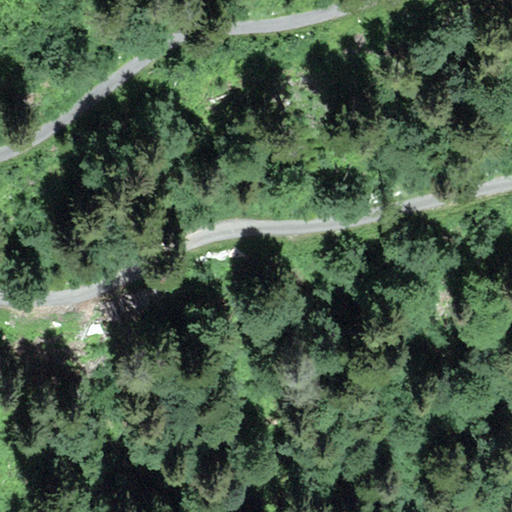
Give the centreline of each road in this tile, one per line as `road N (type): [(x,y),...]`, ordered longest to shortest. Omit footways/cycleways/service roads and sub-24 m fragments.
road 1 (track): [(511,185),(333,231),(210,237),(185,244),(118,290),(44,307),(0,305)]
road 2 (track): [(373,0),(261,30),(180,39),(43,139),(0,160)]
